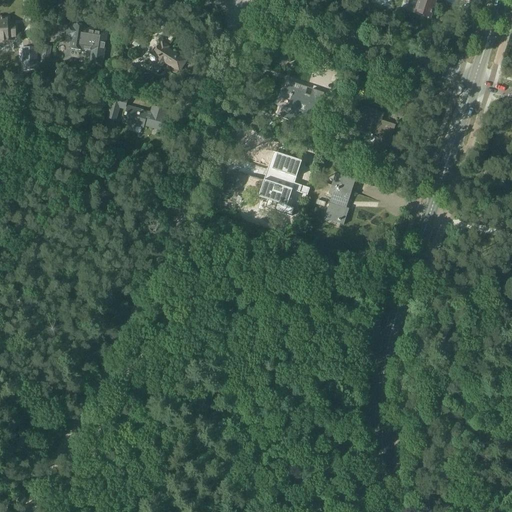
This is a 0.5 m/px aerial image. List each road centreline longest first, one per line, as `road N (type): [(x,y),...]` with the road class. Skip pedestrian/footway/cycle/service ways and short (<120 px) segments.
road 1 (secondary): [(382,511),(386,348),(474,82)]
road 2 (track): [(191,197),(145,298),(26,511)]
road 3 (residential): [(474,82),(232,3)]
road 4 (residential): [(191,197),(211,141),(232,3)]
